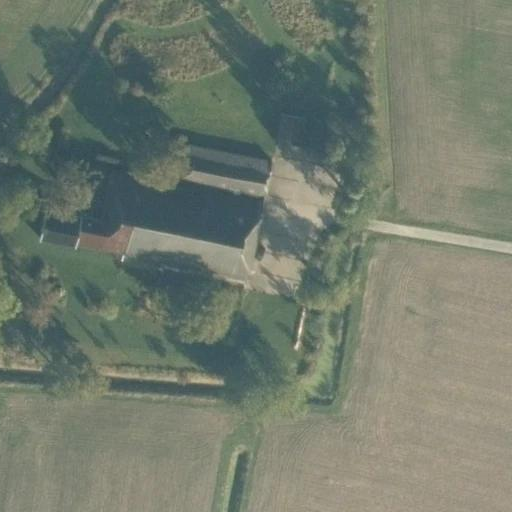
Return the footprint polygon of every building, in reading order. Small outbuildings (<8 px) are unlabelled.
[(288,138),(300,140),(305,116),(280,111),(276,136),(288,138)] [(187,144),(180,179),(265,195),(271,160),(187,144)] [(44,207),(39,236),(75,244),(76,241),(122,251),(121,258),(246,281),(263,200),(111,169),(101,219),(44,207)] [(81,197),(91,188),(82,178),(73,188),(81,197)] [(377,193),(368,191),(366,205),(375,206),(377,193)]
